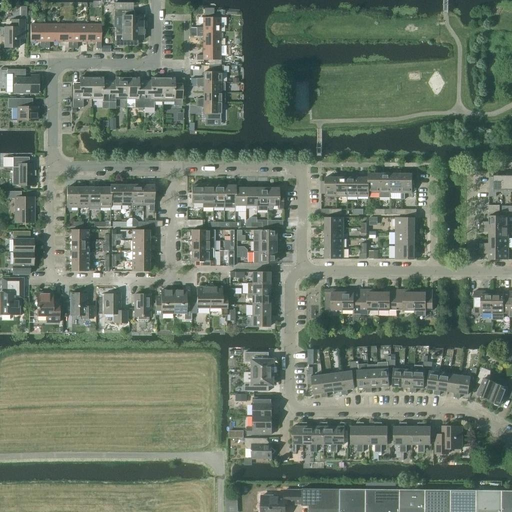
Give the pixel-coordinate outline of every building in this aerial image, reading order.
[(131,10),(114,10),(114,17),(114,22),(114,28),(115,28),(122,28),(143,28),(143,16),(131,16),(131,10)] [(203,28),(196,28),(196,32),(220,32),(220,26),(226,26),(226,18),(220,18),(203,18),(203,28)] [(18,48),(18,36),(24,36),(24,21),(12,21),(12,28),(4,28),(4,37),(0,36),(0,45),(4,46),(4,48),(18,48)] [(44,48),(44,25),(30,25),(30,42),(40,42),(40,48),(44,48)] [(58,42),(58,25),(44,25),(44,48),(49,48),(49,42),(58,42)] [(72,49),(73,25),(58,25),(58,42),(68,42),(68,48),(72,49)] [(87,42),(87,25),(73,25),(72,49),(77,49),(77,42),(87,42)] [(101,49),(101,25),(87,25),(87,42),(96,42),(96,49),(101,49)] [(122,28),(115,28),(115,35),(115,46),(130,46),(130,40),(143,40),(143,28),(122,28)] [(220,32),(196,32),(196,37),(203,37),(203,46),(220,46),(220,32)] [(203,56),(196,56),(196,60),(203,60),(219,61),(220,61),(220,46),(203,46),(203,56)] [(220,83),(220,73),(223,73),(223,66),(208,66),(208,72),(203,72),(203,81),(201,81),(199,79),(196,79),(196,83),(220,83)] [(7,82),(7,93),(14,93),(37,93),(37,77),(31,77),(31,79),(25,79),(25,70),(7,70),(7,82)] [(79,86),(73,86),(73,108),(83,108),(83,99),(91,99),(91,78),(79,78),(79,86)] [(103,78),(91,78),(91,99),(102,99),(102,102),(109,102),(109,82),(103,82),(103,78)] [(109,82),(109,102),(115,102),(115,99),(126,99),(127,78),(115,78),(115,82),(109,82)] [(138,78),(127,78),(126,99),(134,99),(134,108),(138,108),(143,108),(144,108),(144,104),(144,82),(138,82),(138,78)] [(144,82),(144,104),(144,108),(153,108),(154,102),(162,102),(162,78),(151,78),(151,82),(144,82)] [(174,78),(162,78),(162,102),(173,102),(173,106),(182,106),(182,86),(174,86),(174,78)] [(224,93),(224,83),(220,83),(196,83),(196,87),(199,87),(201,85),(203,85),(203,93),(224,93)] [(224,103),(224,93),(203,93),(203,101),(201,101),(199,99),(196,99),(196,103),(220,103),(224,103)] [(29,107),(29,99),(9,99),(9,108),(17,108),(17,121),(37,121),(37,107),(29,107)] [(220,120),(220,103),(196,103),(196,107),(199,107),(201,105),(203,105),(203,114),(205,114),(205,120),(220,120)] [(33,186),(33,165),(29,165),(29,158),(12,158),(12,186),(33,186)] [(379,193),(379,174),(368,174),(368,178),(369,178),(369,193),(379,193)] [(390,193),(390,174),(379,174),(379,193),(379,198),(390,198),(390,193)] [(401,193),(401,174),(390,174),(390,193),(401,193)] [(404,200),(404,193),(412,193),(412,174),(401,174),(401,193),(401,200),(404,200)] [(502,192),(502,174),(493,174),(493,178),(490,178),(490,197),(496,197),(496,192),(502,192)] [(510,192),(510,174),(502,174),(502,192),(502,195),(510,195),(510,192)] [(336,197),(336,178),(325,178),(325,182),(321,182),(321,194),(325,194),(325,197),(336,197)] [(347,197),(347,178),(336,178),(336,197),(347,197)] [(358,197),(358,178),(347,178),(347,197),(358,197)] [(369,178),(368,178),(358,178),(358,197),(369,197),(369,193),(369,178)] [(110,185),(110,188),(110,205),(121,205),(121,183),(116,183),(116,186),(110,185)] [(121,183),(121,205),(128,205),(128,209),(132,209),(132,205),(131,205),(131,186),(126,186),(126,183),(121,183)] [(137,186),(131,186),(131,205),(132,205),(132,209),(136,209),(136,205),(142,205),(142,183),(137,183),(137,186)] [(142,183),(142,205),(148,205),(148,212),(153,212),(153,205),(154,186),(148,186),(148,183),(142,183)] [(191,193),(187,193),(187,207),(193,207),(193,203),(202,204),(202,183),(195,183),(195,186),(191,186),(191,193)] [(209,183),(202,183),(202,204),(202,208),(213,208),(213,186),(209,186),(209,183)] [(217,186),(213,186),(213,208),(223,208),(224,209),(224,183),(217,183),(217,186)] [(230,183),(224,183),(224,209),(234,209),(234,206),(234,204),(234,188),(235,188),(235,186),(230,186),(230,183)] [(73,188),(67,188),(66,208),(77,208),(77,185),(73,185),(73,188)] [(83,185),(77,185),(77,208),(88,208),(88,188),(83,188),(83,185)] [(94,188),(88,188),(88,208),(99,208),(99,185),(94,185),(94,188)] [(104,185),(99,185),(99,208),(110,208),(110,205),(110,188),(104,188),(104,185)] [(234,206),(234,209),(234,212),(245,212),(245,206),(245,186),(238,186),(238,188),(235,188),(234,188),(234,204),(234,206)] [(252,186),(245,186),(245,206),(256,206),(256,189),(252,189),(252,186)] [(260,189),(256,189),(256,206),(256,210),(267,210),(267,186),(260,186),(260,189)] [(267,186),(267,210),(272,210),(272,206),(277,206),(277,210),(282,210),(282,193),(278,193),(278,189),(274,189),(274,186),(267,186)] [(21,198),(21,192),(5,192),(5,199),(15,199),(15,223),(33,223),(33,198),(21,198)] [(508,227),(508,216),(489,216),(489,222),(479,222),(479,227),(508,227)] [(343,228),(343,218),(325,218),(325,228),(343,228)] [(414,226),(414,218),(395,218),(395,232),(416,232),(416,226),(414,226)] [(508,238),(508,227),(479,227),(479,232),(489,232),(489,238),(508,238)] [(343,239),(343,228),(325,228),(325,239),(343,239)] [(88,240),(88,230),(71,230),(71,240),(88,240)] [(149,241),(149,230),(132,230),(132,241),(149,241)] [(214,230),(191,230),(191,241),(214,241),(214,230)] [(253,242),(278,242),(278,237),(275,237),(275,231),(253,231),(253,242)] [(27,240),(27,232),(12,232),(12,252),(33,253),(33,240),(27,240)] [(416,238),(416,232),(395,232),(395,246),(414,246),(414,238),(416,238)] [(508,249),(508,238),(489,238),(489,244),(479,244),(479,249),(508,249)] [(343,249),(343,239),(325,239),(325,249),(343,249)] [(88,251),(88,240),(71,240),(71,251),(88,251)] [(149,251),(149,241),(132,241),(132,251),(149,251)] [(214,241),(191,241),(191,251),(214,251),(214,241)] [(278,247),(278,242),(253,242),(252,252),(275,252),(275,247),(278,247)] [(414,253),(414,246),(395,246),(395,260),(416,260),(416,253),(414,253)] [(343,259),(343,249),(325,249),(325,259),(343,259)] [(508,260),(508,249),(479,249),(479,254),(489,254),(489,260),(508,260)] [(88,261),(88,251),(71,251),(71,261),(88,261)] [(149,261),(149,251),(132,251),(131,261),(149,261)] [(214,266),(214,251),(191,251),(191,256),(188,256),(188,262),(194,262),(194,266),(214,266)] [(33,265),(33,253),(12,252),(12,274),(27,274),(27,265),(33,265)] [(278,258),(278,252),(275,252),(252,252),(252,264),(275,264),(275,258),(278,258)] [(88,272),(88,261),(71,261),(71,271),(88,272)] [(149,272),(149,261),(131,261),(131,272),(149,272)] [(269,273),(252,272),(252,284),(272,284),(272,279),(269,279),(269,273)] [(19,288),(18,288),(15,288),(15,279),(1,279),(1,293),(0,292),(0,300),(1,301),(1,312),(9,312),(9,315),(19,315),(19,298),(17,298),(17,293),(18,293),(19,293),(20,292),(20,291),(20,290),(20,289),(19,289),(19,288)] [(252,284),(246,284),(246,294),(252,294),(269,294),(269,289),(272,289),(272,284),(252,284)] [(191,300),(191,314),(196,314),(196,310),(196,308),(208,308),(209,288),(196,288),(196,297),(191,297),(191,300)] [(209,288),(208,308),(221,308),(221,316),(226,316),(227,298),(221,298),(221,288),(209,288)] [(342,310),(343,293),(337,293),(337,290),(325,290),(324,310),(342,310)] [(360,316),(361,290),(348,290),(348,293),(343,293),(342,310),(353,311),(353,315),(360,316)] [(378,311),(379,293),(373,293),(373,291),(361,290),(360,316),(368,316),(368,311),(378,311)] [(160,296),(155,296),(155,300),(155,315),(161,315),(161,314),(173,314),(173,291),(160,291),(160,296)] [(186,291),(173,291),(173,314),(184,314),(184,320),(191,320),(191,315),(191,314),(191,300),(186,300),(186,291)] [(396,311),(397,291),(384,291),(384,293),(379,293),(378,311),(396,311)] [(414,311),(415,293),(409,293),(409,291),(397,291),(396,311),(414,311)] [(425,317),(425,311),(432,311),(433,291),(420,291),(420,293),(415,293),(414,311),(415,311),(414,317),(425,317)] [(487,292),(474,292),(474,314),(492,314),(492,295),(487,295),(487,292)] [(497,295),(492,295),(492,314),(492,321),(503,321),(503,314),(503,312),(509,312),(509,292),(497,292),(497,295)] [(52,301),(52,293),(37,293),(36,316),(46,316),(46,323),(58,323),(59,301),(52,301)] [(86,307),(86,293),(70,293),(70,316),(82,316),(82,319),(93,319),(93,307),(86,307)] [(119,311),(119,295),(104,294),(104,314),(114,315),(114,323),(126,323),(126,311),(119,311)] [(252,294),(246,294),(246,299),(252,299),(252,305),(271,305),(272,300),(269,300),(269,294),(252,294)] [(148,321),(148,317),(150,317),(150,295),(134,295),(134,317),(135,317),(135,320),(137,322),(146,322),(148,321)] [(271,305),(252,305),(251,316),(269,316),(269,310),(271,310),(271,305)] [(269,316),(251,316),(251,327),(269,327),(269,321),(271,321),(271,316),(269,316)] [(269,360),(269,353),(245,352),(245,362),(253,362),(253,372),(273,373),(273,360),(269,360)] [(386,363),(377,363),(377,365),(378,370),(379,387),(389,387),(388,369),(388,367),(391,367),(391,360),(391,357),(386,357),(386,360),(386,363)] [(358,362),(354,362),(354,369),(358,368),(359,371),(357,371),(358,388),(366,388),(369,388),(367,370),(368,370),(368,366),(368,365),(367,364),(358,365),(358,362)] [(369,388),(366,388),(366,393),(372,392),(372,387),(379,387),(378,370),(377,365),(368,366),(368,370),(367,370),(369,388)] [(424,388),(424,371),(422,371),(422,366),(414,366),(414,370),(413,388),(416,388),(424,388)] [(490,380),(490,370),(481,367),(476,380),(482,382),(477,395),(479,395),(480,397),(482,398),(484,397),(489,399),(495,383),(496,383),(490,380)] [(403,387),(404,370),(393,369),(392,387),(403,387)] [(413,388),(414,370),(404,370),(403,387),(410,387),(410,392),(416,393),(416,388),(413,388)] [(355,388),(352,371),(342,373),(344,390),(347,390),(355,388)] [(437,390),(440,373),(429,371),(427,388),(434,390),(437,390)] [(273,385),(273,373),(253,372),(253,382),(245,382),(245,391),(269,392),(269,385),(273,385)] [(344,390),(342,373),(332,374),(334,391),(341,390),(342,395),(348,394),(347,390),(344,390)] [(447,391),(450,374),(440,373),(437,390),(434,390),(434,394),(440,395),(440,390),(447,391)] [(334,391),(332,374),(322,375),(324,393),(321,393),(322,398),(328,397),(327,392),(334,391)] [(457,393),(460,375),(450,374),(447,391),(454,392),(454,397),(460,398),(460,393),(457,393)] [(324,393),(322,375),(311,377),(313,385),(314,394),(321,393),(324,393)] [(468,394),(470,377),(460,375),(457,393),(460,393),(468,394)] [(511,395),(511,394),(511,377),(511,378),(503,386),(496,383),(495,383),(489,399),(488,401),(494,403),(494,405),(497,406),(499,405),(500,405),(505,393),(511,395)] [(272,416),(272,398),(253,398),(253,416),(272,416)] [(272,434),(272,416),(253,416),(253,428),(247,428),(247,434),(272,434)] [(297,444),(304,444),(303,423),(300,423),(300,427),(293,426),(293,452),(297,452),(297,444)] [(314,427),(307,427),(307,423),(303,423),(304,444),(310,444),(310,452),(314,452),(314,427)] [(317,444),(324,444),(324,423),(320,423),(320,427),(314,427),(314,452),(317,452),(317,444)] [(334,427),(328,427),(328,423),(324,423),(324,444),(331,444),(331,452),(334,452),(334,427)] [(337,444),(345,444),(345,423),(341,423),(341,427),(334,427),(334,452),(337,452),(337,444)] [(360,452),(360,423),(357,423),(357,427),(351,427),(351,444),(357,444),(357,452),(360,452)] [(364,427),(364,423),(360,423),(360,452),(363,452),(363,444),(369,444),(369,427),(364,427)] [(375,452),(378,452),(378,423),(375,423),(375,427),(369,427),(369,444),(375,444),(375,452)] [(388,427),(382,427),(382,423),(378,423),(378,452),(381,452),(381,444),(388,444),(388,427)] [(403,452),(403,423),(400,423),(400,427),(394,427),(394,444),(400,444),(400,452),(403,452)] [(407,427),(407,423),(403,423),(403,452),(406,452),(406,444),(412,444),(412,427),(407,427)] [(418,452),(421,452),(421,423),(417,423),(417,427),(412,427),(412,444),(418,444),(418,452)] [(425,427),(425,423),(421,423),(421,452),(424,452),(424,444),(430,444),(430,427),(425,427)] [(461,448),(461,426),(443,426),(443,439),(436,439),(436,453),(448,453),(448,448),(461,448)] [(245,458),(252,458),(272,458),(272,455),(276,451),(272,448),(272,444),(268,444),(268,438),(245,438),(245,446),(248,449),(248,450),(245,450),(245,458)] [(301,505),(301,506),(309,506),(308,511),(365,511),(366,490),(302,489),(302,491),(301,505)] [(261,507),(260,511),(285,511),(285,505),(301,505),(302,491),(285,490),(284,496),(261,496),(261,507)] [(366,490),(365,511),(399,511),(400,490),(386,490),(366,490)] [(400,490),(399,511),(424,511),(425,490),(404,490),(400,490)] [(425,490),(424,511),(450,511),(451,491),(450,491),(425,490)] [(451,491),(450,511),(475,511),(476,491),(451,491)] [(476,491),(475,511),(501,511),(502,491),(476,491)] [(502,491),(501,511),(511,511),(511,491),(502,491)]
